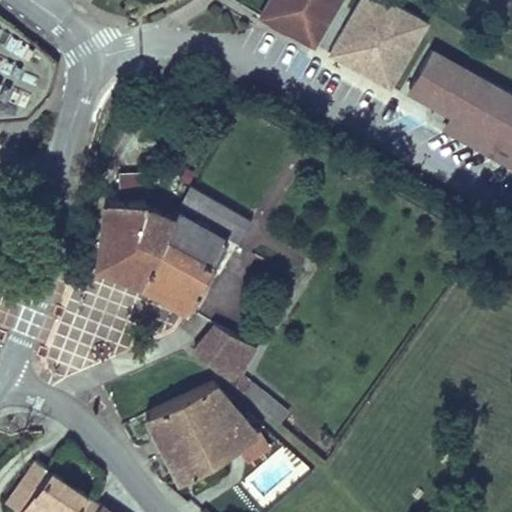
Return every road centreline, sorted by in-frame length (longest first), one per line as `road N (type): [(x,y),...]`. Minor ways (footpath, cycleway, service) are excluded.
road 1 (residential): [(511,204),(157,39),(84,61)]
road 2 (residential): [(3,380),(87,427),(164,511)]
road 3 (tertiary): [(58,181),(45,274),(3,380)]
road 4 (tertiary): [(84,61),(58,181)]
